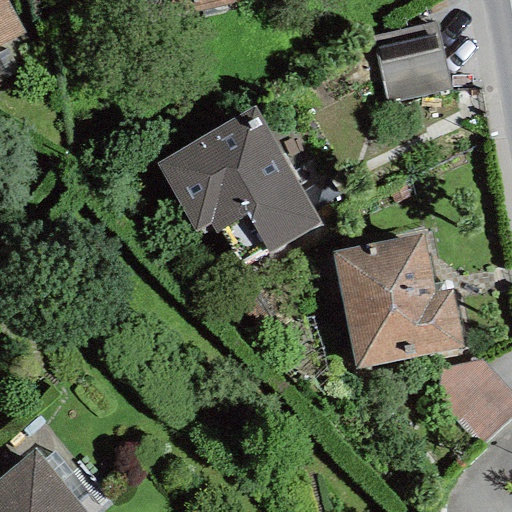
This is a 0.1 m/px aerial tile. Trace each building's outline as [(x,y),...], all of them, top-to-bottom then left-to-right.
[(230,0),(145,0),(152,29),(233,10),(230,0)] [(0,49),(14,42),(0,15),(0,49)] [(437,51),(383,62),(392,106),(445,95),(437,51)] [(314,250),(253,142),(173,187),(211,255),(245,236),(267,276),(314,250)] [(417,267),(337,281),(356,388),(458,370),(449,319),(427,323),(417,267)] [(85,511),(35,449),(0,476),(0,511),(85,511)]
